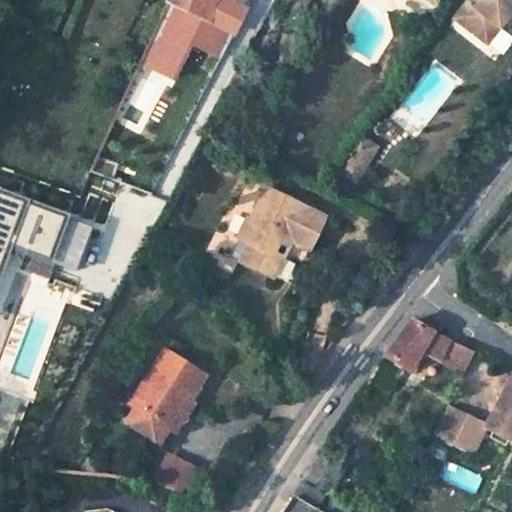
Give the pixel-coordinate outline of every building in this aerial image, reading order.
[(161,0),(161,2),(162,2),(224,31),(213,54),(211,60),(233,70),(257,22),(209,0),(161,0)] [(278,0),(297,10),(302,0),(278,0)] [(477,29),(490,13),(501,22),(511,7),(511,0),(466,0),(456,13),(477,29)] [(213,54),(224,31),(162,2),(151,26),(213,54)] [(233,70),(211,60),(199,85),(220,95),(233,70)] [(361,130),(337,168),(358,181),(381,142),(361,130)] [(279,256),(272,252),(281,234),(305,247),(321,215),(263,187),(249,218),(245,216),(237,234),(250,240),(239,261),(270,275),(279,256)] [(226,256),(239,261),(250,240),(237,234),(226,256)] [(407,373),(409,370),(414,374),(425,356),(430,358),(433,352),(450,361),(458,345),(408,320),(384,354),(407,373)] [(433,352),(430,358),(463,374),(474,353),(458,345),(450,361),(433,352)] [(164,426),(181,399),(185,402),(201,377),(163,352),(130,404),(164,426)] [(472,453),(486,426),(511,440),(511,439),(511,374),(483,425),(448,406),(434,435),(472,453)] [(181,399),(164,426),(173,433),(191,405),(185,402),(181,399)] [(162,452),(148,481),(178,495),(192,466),(162,452)] [(302,476),(326,491),(343,467),(318,452),(302,476)]
